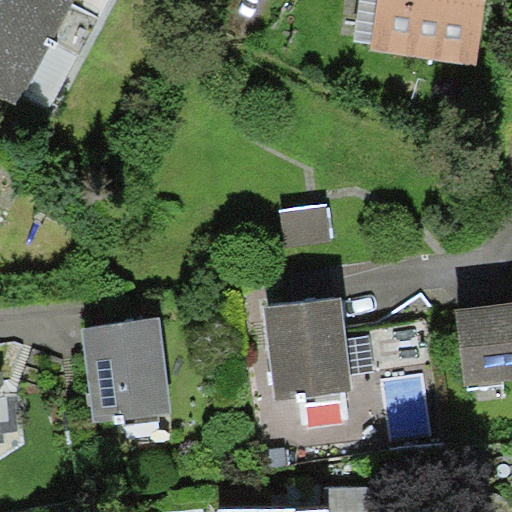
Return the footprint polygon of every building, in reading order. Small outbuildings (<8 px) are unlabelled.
[(0,0),(0,106),(5,110),(41,43),(78,63),(111,0),(0,0)] [(465,0),(356,0),(350,46),(456,61),(465,0)] [(326,207),(279,215),(284,248),(332,240),(326,207)] [(328,295),(245,309),(261,398),(292,393),(298,429),(350,420),(328,295)] [(511,302),(442,313),(454,387),(511,377),(511,302)] [(150,319),(70,331),(86,429),(166,416),(150,319)] [(374,511),(374,490),(316,492),(316,510),(252,511),(374,511)]
